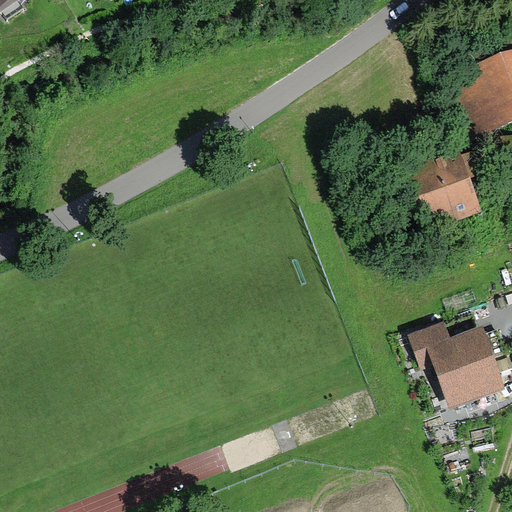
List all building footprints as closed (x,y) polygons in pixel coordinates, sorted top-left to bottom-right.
[(0,0),(0,15),(22,0),(0,0)] [(511,55),(439,82),(461,145),(511,127),(511,55)] [(511,137),(502,138),(505,191),(511,190),(511,137)] [(458,152),(403,172),(427,235),(483,214),(472,185),(470,179),(482,175),(474,154),(461,159),(458,152)] [(474,315),(445,326),(452,343),(481,333),(474,315)] [(428,352),(452,343),(445,326),(445,325),(408,338),(421,373),(434,368),(428,352)] [(497,331),(485,336),(487,343),(493,357),(505,352),(497,331)] [(452,343),(428,352),(434,368),(451,413),(506,392),(493,357),(487,343),(485,336),(483,332),(481,333),(452,343)]
